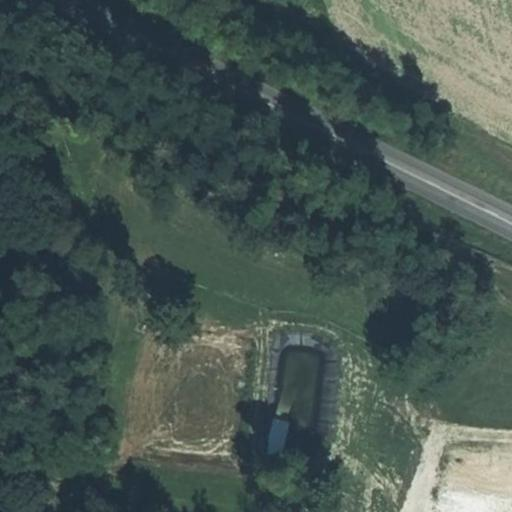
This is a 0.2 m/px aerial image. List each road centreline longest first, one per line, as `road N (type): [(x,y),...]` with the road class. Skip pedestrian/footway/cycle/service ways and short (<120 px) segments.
road 1 (secondary): [(511,224),(62,0)]
road 2 (track): [(219,0),(511,152)]
